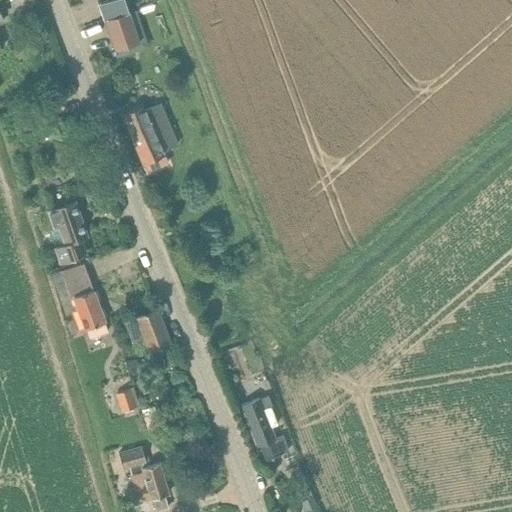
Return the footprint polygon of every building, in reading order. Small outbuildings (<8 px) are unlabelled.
[(139,42),(124,0),(106,0),(98,3),(104,20),(105,20),(115,50),(139,42)] [(159,102),(144,108),(143,106),(122,115),(146,172),(167,163),(164,155),(162,149),(177,142),(159,102)] [(41,107),(18,115),(23,132),(47,123),(41,107)] [(55,207),(47,210),(54,229),(52,230),(54,236),(62,233),(66,243),(55,246),(53,247),(59,262),(63,261),(66,260),(85,254),(80,239),(87,237),(74,201),(68,203),(55,207)] [(84,263),(66,270),(63,271),(84,329),(106,321),(84,263)] [(123,320),(132,341),(142,337),(147,351),(171,341),(157,307),(123,320)] [(260,446),(265,460),(290,450),(268,395),(241,405),(258,447),(260,446)] [(140,447),(118,454),(123,469),(128,468),(131,476),(139,502),(153,498),(157,511),(169,507),(165,495),(169,494),(159,462),(143,467),(142,463),(145,462),(150,460),(145,446),(141,447),(140,447)]
